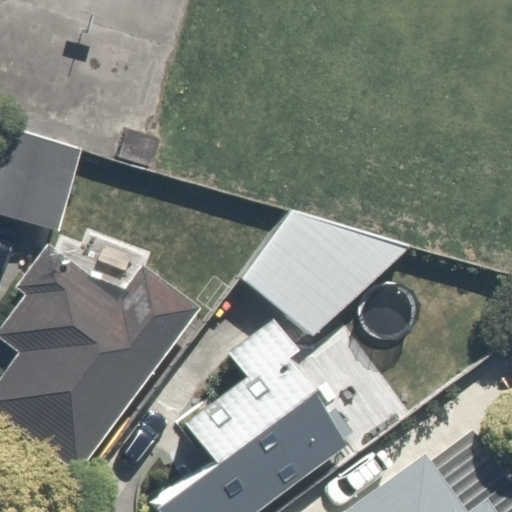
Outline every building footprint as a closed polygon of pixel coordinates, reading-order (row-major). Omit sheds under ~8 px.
[(79,149),(15,141),(5,221),(69,229),(79,149)] [(306,205),(248,273),(317,332),(375,264),(306,205)] [(0,511),(82,511),(206,317),(138,275),(124,298),(22,234),(3,264),(26,279),(0,319),(0,350),(16,361),(0,385),(0,511)] [(262,511),(358,418),(268,323),(228,362),(252,385),(204,432),(222,451),(159,511),(262,511)] [(511,333),(500,343),(511,358),(511,333)] [(423,458),(348,511),(509,511),(485,477),(453,500),(423,458)]
